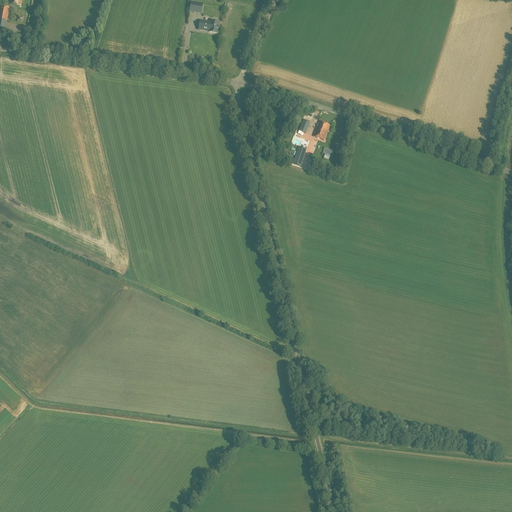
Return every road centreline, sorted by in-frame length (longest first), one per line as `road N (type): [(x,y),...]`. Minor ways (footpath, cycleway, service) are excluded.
road 1 (unclassified): [(335,511),(238,83)]
road 2 (unclassified): [(238,83),(499,168)]
road 3 (unclassified): [(0,49),(238,83)]
road 4 (track): [(182,511),(239,436),(319,447)]
